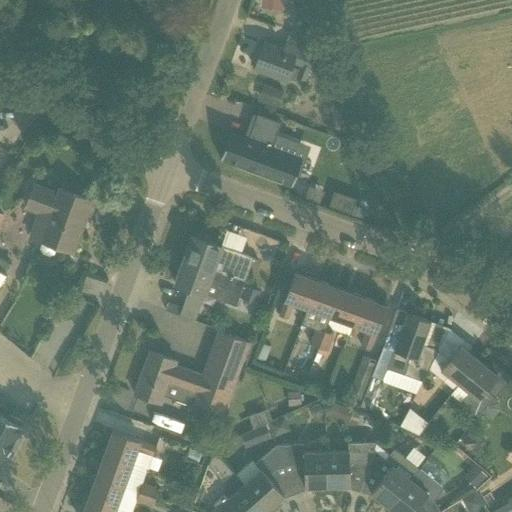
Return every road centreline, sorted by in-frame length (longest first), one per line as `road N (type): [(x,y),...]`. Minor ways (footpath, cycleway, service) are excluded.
road 1 (residential): [(511,330),(421,266),(167,170)]
road 2 (residential): [(41,511),(167,170)]
road 3 (residential): [(167,170),(0,77)]
road 4 (unclassified): [(167,170),(227,0)]
